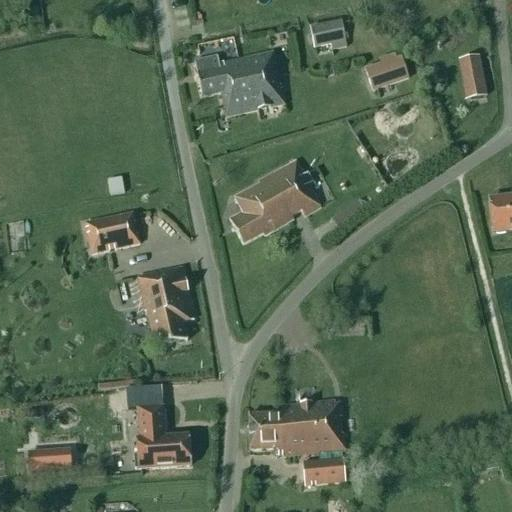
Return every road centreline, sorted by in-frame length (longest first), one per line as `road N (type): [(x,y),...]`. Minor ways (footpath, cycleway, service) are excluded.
road 1 (unclassified): [(232,377),(158,0)]
road 2 (unclassified): [(232,377),(322,271),(511,135)]
road 3 (unclassified): [(227,511),(232,377)]
